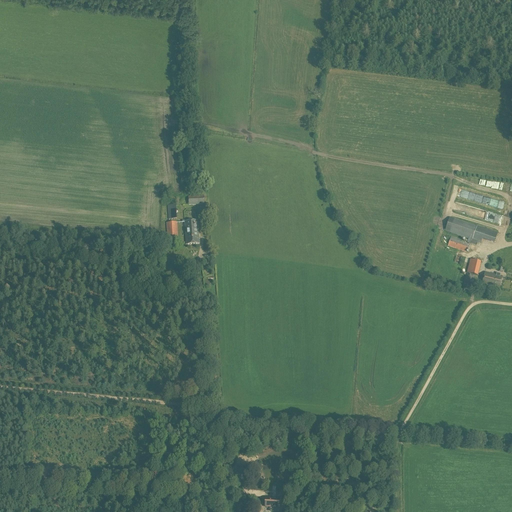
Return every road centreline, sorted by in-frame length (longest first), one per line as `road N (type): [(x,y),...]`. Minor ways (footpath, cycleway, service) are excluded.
road 1 (track): [(398,440),(260,431),(232,426),(208,409),(0,388)]
road 2 (track): [(213,511),(196,267)]
road 3 (track): [(511,304),(470,306),(398,440)]
